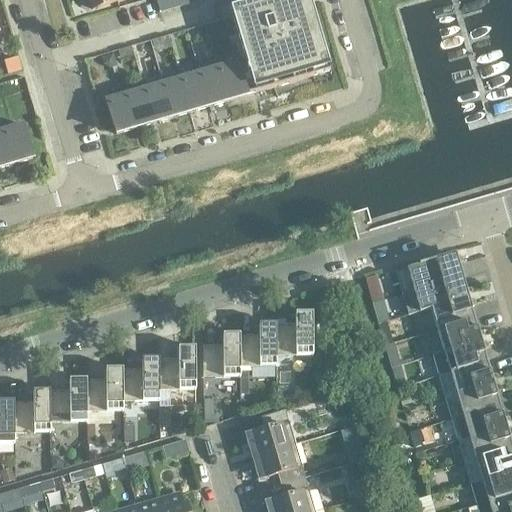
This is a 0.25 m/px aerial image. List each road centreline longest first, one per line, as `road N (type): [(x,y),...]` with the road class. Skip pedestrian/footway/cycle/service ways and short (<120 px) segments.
road 1 (residential): [(0,359),(488,219)]
road 2 (residential): [(84,197),(380,109)]
road 3 (residential): [(26,0),(84,197)]
